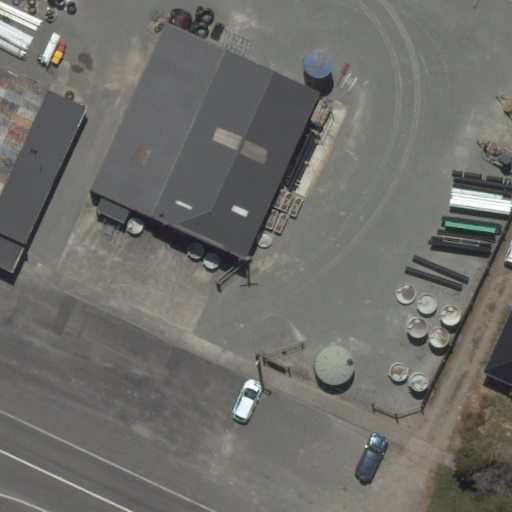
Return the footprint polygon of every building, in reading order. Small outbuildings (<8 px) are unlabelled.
[(32,0),(0,0),(0,31),(22,46),(46,8),(32,0)] [(272,81),(114,9),(36,178),(194,250),(272,81)] [(0,109),(20,66),(0,56),(0,109)] [(511,305),(480,375),(511,389),(511,305)] [(391,414),(395,415),(399,415),(403,414),(407,412),(411,410),(414,407),(416,404),(418,400),(420,396),(420,392),(420,388),(419,384),(418,379),(415,376),(413,373),(409,370),(406,368),(402,367),(397,366),(393,366),(389,367),(385,369),(381,371),(378,374),(376,377),(374,381),(372,385),(372,389),(372,394),(373,398),(374,402),(377,405),(379,408),(383,411),(387,413),(391,414)]
